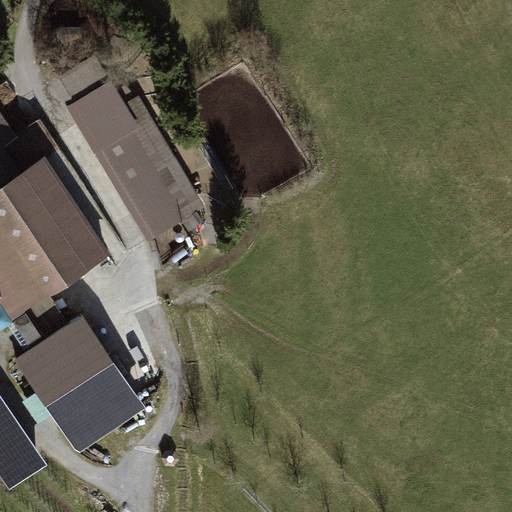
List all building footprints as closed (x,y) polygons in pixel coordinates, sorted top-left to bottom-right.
[(97,55),(62,73),(75,98),(110,79),(97,55)] [(113,80),(70,105),(151,240),(207,207),(141,96),(127,104),(113,80)] [(0,307),(10,323),(110,257),(46,160),(14,181),(0,160),(0,150),(19,138),(0,109),(0,307)] [(29,314),(10,324),(24,348),(43,338),(29,314)] [(85,315),(15,360),(77,455),(147,410),(85,315)] [(0,474),(11,491),(49,465),(0,392),(0,474)]
